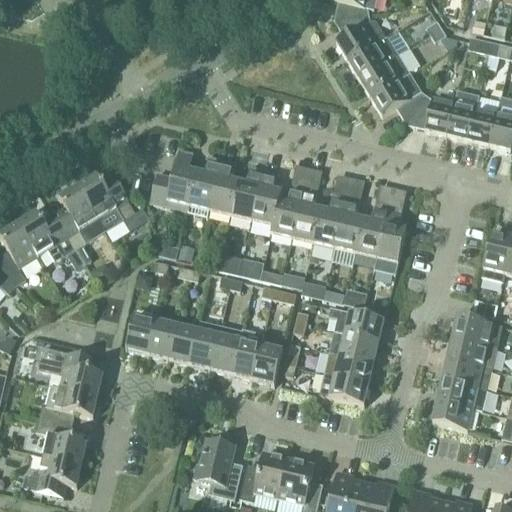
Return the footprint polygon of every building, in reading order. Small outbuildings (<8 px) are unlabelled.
[(369,0),(333,0),(332,6),(339,8),(334,26),(335,27),(369,20),(368,13),(366,13),(369,0)] [(511,8),(511,0),(504,0),(503,6),(511,8)] [(429,14),(418,21),(431,41),(442,34),(429,14)] [(348,67),(387,42),(376,23),(370,27),(369,20),(335,27),(345,43),(336,48),(348,67)] [(436,46),(446,39),(442,34),(431,41),(436,46)] [(359,85),(398,61),(387,42),(348,67),(359,85)] [(471,43),(468,54),(489,59),(491,47),(471,43)] [(511,52),(491,47),(489,59),(510,64),(511,53),(511,52)] [(371,104),(410,80),(398,61),(359,85),(371,104)] [(407,130),(427,102),(421,98),(410,80),(371,104),(382,122),(397,113),(407,130)] [(457,95),(454,108),(455,108),(447,143),(468,147),(476,113),(477,113),(480,100),(457,95)] [(427,102),(407,130),(407,131),(425,135),(424,137),(447,143),(455,108),(454,108),(432,103),(432,106),(427,102)] [(487,116),(477,113),(476,113),(468,147),(489,152),(500,108),(490,106),(487,116)] [(510,157),(511,150),(511,121),(505,120),(507,110),(500,108),(489,152),(510,157)] [(189,212),(197,177),(189,175),(193,158),(179,155),(172,183),(157,179),(150,209),(188,218),(189,212)] [(209,216),(221,164),(209,162),(205,179),(197,177),(189,212),(209,216)] [(231,221),(239,187),(231,185),(235,168),(221,164),(209,216),(231,221)] [(252,226),(264,174),(250,171),(246,189),(239,187),(231,221),(252,226)] [(264,174),(252,226),(273,231),(280,205),(282,197),(273,195),(277,177),(264,174)] [(135,217),(121,194),(109,201),(96,180),(77,191),(98,225),(117,214),(123,224),(135,217)] [(273,231),(271,239),(292,244),(304,192),(291,189),(287,207),(280,205),(273,231)] [(98,225),(77,191),(58,203),(71,224),(60,231),(75,255),(94,243),(88,232),(98,225)] [(313,249),(321,215),(314,213),(318,195),(304,192),(292,244),(313,249)] [(321,215),(313,249),(334,254),(346,202),(333,199),(329,217),(321,215)] [(355,259),(363,225),(356,223),(360,205),(346,202),(334,254),(355,259)] [(376,264),(388,212),(375,209),(371,227),(363,225),(355,259),(376,264)] [(398,269),(406,235),(398,233),(402,215),(388,212),(376,264),(398,269)] [(75,255),(60,231),(49,238),(36,217),(18,228),(39,262),(48,257),(54,267),(75,255)] [(483,275),(481,282),(503,288),(505,280),(511,249),(511,227),(508,227),(504,243),(492,240),(483,275)] [(39,262),(18,228),(0,239),(0,244),(11,261),(0,267),(0,269),(17,291),(26,285),(19,274),(39,262)] [(91,266),(82,251),(75,255),(85,270),(91,266)] [(219,276),(238,280),(242,263),(223,259),(219,276)] [(167,279),(169,269),(158,267),(156,277),(167,279)] [(17,291),(0,269),(0,291),(8,299),(16,291),(17,291)] [(181,270),(178,280),(188,282),(190,272),(181,270)] [(198,285),(201,274),(190,272),(188,282),(198,285)] [(223,280),(220,291),(229,293),(232,282),(223,280)] [(241,296),(243,284),(232,282),(229,293),(241,296)] [(265,289),(262,301),(272,303),(275,292),(265,289)] [(295,308),(298,297),(275,292),(272,303),(295,308)] [(323,305),(342,310),(345,300),(325,295),(323,305)] [(476,306),(473,318),(494,323),(497,311),(476,306)] [(385,326),(348,318),(331,314),(328,323),(337,325),(335,337),(380,348),(385,326)] [(309,319),(298,316),(295,327),(306,330),(309,319)] [(135,321),(126,357),(147,362),(155,326),(135,321)] [(493,329),(458,321),(453,343),(497,353),(499,344),(490,342),(493,329)] [(168,367),(176,331),(155,326),(147,362),(168,367)] [(293,337),(303,339),(306,330),(295,327),(293,337)] [(189,371),(197,336),(176,331),(168,367),(189,371)] [(210,376),(218,341),(197,336),(189,371),(210,376)] [(330,358),(375,369),(380,348),(335,337),(330,358)] [(231,381),(240,346),(218,341),(210,376),(231,381)] [(497,353),(453,343),(448,364),(492,374),(497,353)] [(252,386),(261,351),(240,346),(231,381),(252,386)] [(290,347),(288,360),(285,370),(296,372),(301,350),(290,347)] [(261,351),(252,386),(274,392),(283,356),(261,351)] [(38,376),(62,382),(60,393),(98,402),(103,380),(80,375),(83,362),(43,353),(38,376)] [(375,369),(330,358),(324,379),(370,390),(375,369)] [(443,384),(487,395),(492,374),(448,364),(443,384)] [(296,372),(285,370),(283,380),(293,382),(296,372)] [(319,401),(364,412),(370,390),(324,379),(319,401)] [(487,395),(443,384),(437,406),(472,415),(473,413),(482,415),(487,395)] [(98,402),(60,393),(55,414),(42,411),(39,424),(66,431),(69,418),(93,423),(98,402)] [(485,412),(497,413),(500,395),(488,393),(485,412)] [(432,428),(467,436),(472,415),(437,406),(432,428)] [(511,424),(506,423),(501,444),(511,446),(511,424)] [(66,431),(39,424),(36,438),(48,440),(43,462),(82,472),(87,449),(63,444),(66,431)] [(235,505),(243,471),(231,468),(234,453),(207,447),(201,471),(197,470),(194,485),(211,489),(209,499),(235,505)] [(279,505),(288,466),(264,460),(258,482),(246,479),(239,504),(253,508),(255,499),(279,505)] [(23,493),(50,499),(53,487),(77,493),(82,472),(43,462),(40,475),(39,475),(38,475),(35,476),(34,476),(33,477),(32,478),(32,479),(31,480),(31,481),(30,482),(26,481),(23,493)] [(288,466),(279,505),(302,511),(317,511),(321,497),(308,494),(313,472),(288,466)] [(359,511),(365,489),(352,486),(353,481),(337,477),(329,511),(330,511),(359,511)] [(365,489),(359,511),(389,511),(394,491),(378,487),(377,492),(365,489)] [(441,511),(443,507),(430,504),(431,499),(415,495),(410,511),(441,511)]
